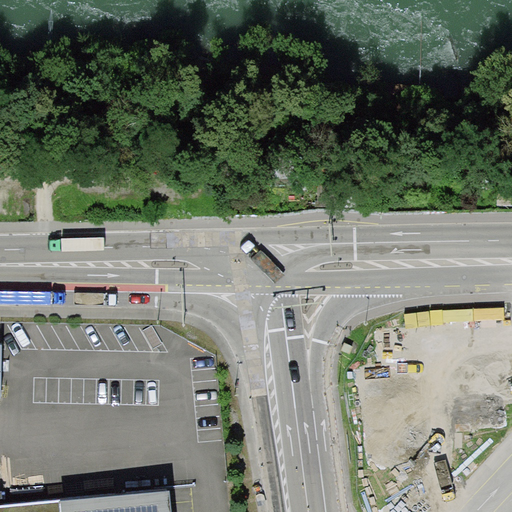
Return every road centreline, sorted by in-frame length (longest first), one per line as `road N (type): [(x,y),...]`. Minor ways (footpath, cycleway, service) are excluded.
road 1 (primary): [(0,269),(274,266)]
road 2 (secondary): [(296,412),(338,310),(353,294),(432,260)]
road 3 (primary): [(274,266),(432,260)]
road 4 (secondary): [(296,412),(274,266)]
